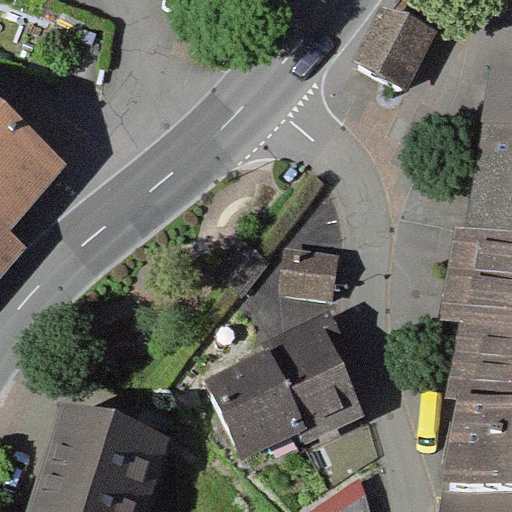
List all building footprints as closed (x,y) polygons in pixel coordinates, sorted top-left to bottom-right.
[(408,100),(432,47),(377,23),(353,75),(408,100)] [(511,511),(511,86),(483,83),(432,511),(511,511)] [(0,284),(15,267),(3,258),(65,186),(0,140),(0,284)] [(269,263),(238,238),(209,273),(240,299),(269,263)] [(333,300),(339,257),(285,249),(279,293),(333,300)] [(330,312),(265,343),(267,348),(307,430),(298,433),(304,445),(367,415),(336,352),(347,347),(330,312)] [(307,430),(267,348),(204,379),(243,460),(298,433),(307,430)] [(148,511),(168,448),(67,418),(38,511),(148,511)] [(370,511),(361,479),(311,511),(370,511)]
